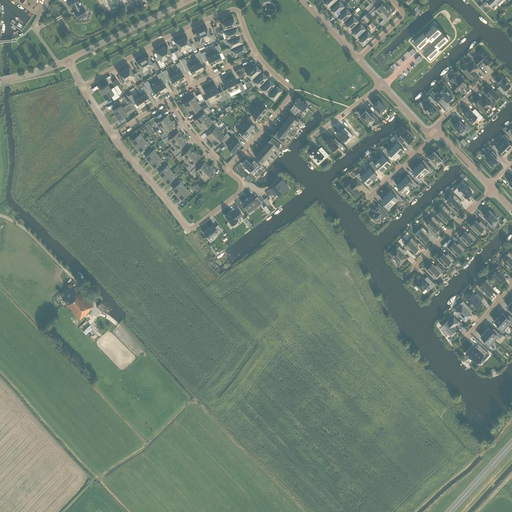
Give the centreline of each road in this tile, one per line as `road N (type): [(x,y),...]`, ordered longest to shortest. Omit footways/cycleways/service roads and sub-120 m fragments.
road 1 (residential): [(82,88),(231,9),(256,55)]
road 2 (residential): [(256,55),(290,96),(226,171)]
road 3 (tertiary): [(67,60),(187,0)]
road 4 (unclassified): [(189,230),(112,137)]
